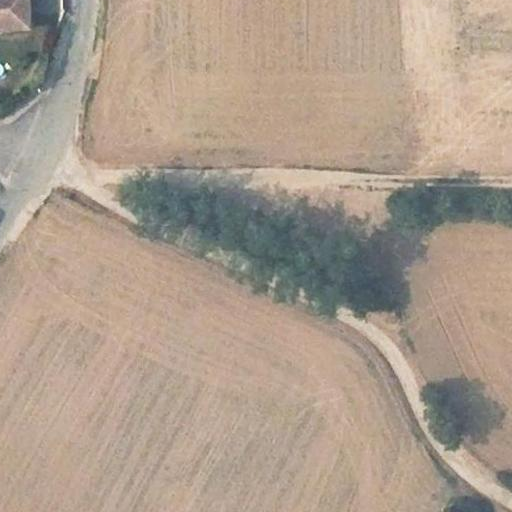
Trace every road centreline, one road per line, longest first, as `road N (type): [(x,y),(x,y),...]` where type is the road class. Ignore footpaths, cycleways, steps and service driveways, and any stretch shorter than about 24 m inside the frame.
road 1 (track): [(48,152),(90,195),(353,319),(393,352),(427,423),(463,469),(511,495)]
road 2 (track): [(70,175),(511,182)]
road 3 (residential): [(48,152),(81,0)]
